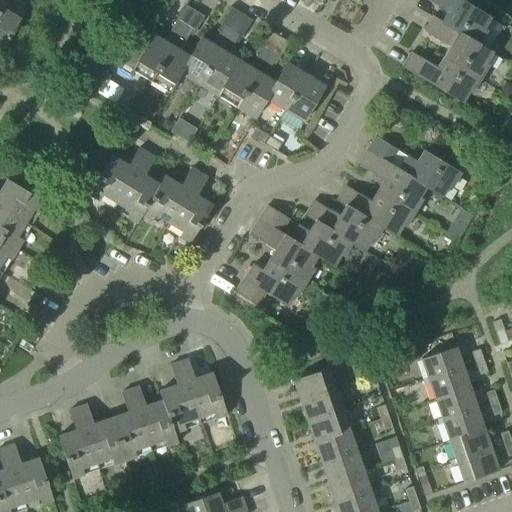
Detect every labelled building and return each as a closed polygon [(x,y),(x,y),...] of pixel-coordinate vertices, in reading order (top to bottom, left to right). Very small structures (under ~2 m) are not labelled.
[(425,0),(447,13),(441,23),(441,24),(479,46),(488,30),(486,29),(491,20),(490,19),(462,2),(458,0),(425,0)] [(23,16),(4,4),(0,11),(0,50),(2,51),(23,16)] [(441,24),(441,23),(432,18),(424,32),(450,48),(443,59),(480,80),(487,67),(484,66),(491,54),(488,52),(441,24)] [(174,22),(163,42),(151,35),(130,70),(150,82),(182,27),(174,22)] [(190,57),(189,57),(179,75),(198,86),(230,30),(222,25),(211,44),(201,38),(190,57)] [(190,32),(182,27),(150,82),(169,93),(179,75),(189,57),(179,51),(190,32)] [(275,51),(279,33),(260,29),(256,46),(275,51)] [(230,30),(198,86),(217,97),(239,60),(227,53),(238,35),(230,30)] [(239,60),(217,97),(236,108),(267,52),(260,48),(249,66),(239,60)] [(267,52),(236,108),(254,119),(276,82),(264,75),(275,57),(267,52)] [(480,80),(443,59),(437,70),(411,54),(402,68),(461,104),(468,93),(471,95),(480,80)] [(276,82),(254,119),(255,119),(266,101),(284,112),(306,75),(288,64),(277,83),(276,82)] [(325,87),(306,75),(284,112),(303,123),(325,87)] [(154,114),(145,108),(138,120),(147,125),(154,114)] [(511,133),(511,132),(511,118),(508,116),(502,127),(511,133)] [(163,121),(158,130),(167,135),(172,126),(163,121)] [(262,144),(267,136),(255,129),(250,137),(262,144)] [(281,145),(267,136),(262,144),(276,153),(281,145)] [(374,138),(366,152),(425,189),(440,198),(448,186),(451,188),(460,174),(424,152),(416,164),(374,138)] [(111,158),(93,189),(89,196),(99,202),(102,197),(116,205),(146,154),(138,149),(127,167),(111,158)] [(425,189),(366,152),(358,166),(384,181),(376,194),(412,216),(422,200),(419,199),(425,189)] [(154,159),(146,154),(116,205),(128,213),(125,218),(136,224),(140,216),(158,185),(143,176),(154,159)] [(46,190),(53,178),(32,165),(25,177),(46,190)] [(158,185),(140,216),(151,222),(154,217),(168,226),(198,175),(190,170),(180,187),(163,178),(159,185),(158,185)] [(97,180),(90,175),(85,184),(92,188),(97,180)] [(206,179),(198,175),(168,226),(181,233),(179,238),(189,244),(207,214),(211,207),(195,197),(206,179)] [(39,214),(45,203),(7,180),(0,191),(0,193),(1,195),(0,197),(0,242),(16,252),(23,241),(18,238),(34,211),(39,214)] [(412,216),(376,194),(371,203),(345,187),(336,202),(345,208),(381,230),(395,239),(402,227),(405,228),(412,216)] [(381,230),(345,208),(339,218),(313,202),(304,216),(314,222),(351,246),(363,253),(370,242),(373,244),(381,230)] [(266,207),(258,221),(315,258),(333,269),(340,257),(343,259),(351,246),(314,222),(307,234),(297,228),(290,239),(279,232),(287,219),(266,207)] [(315,258),(258,221),(250,235),(274,250),(267,261),(304,284),(312,270),(309,268),(315,258)] [(16,252),(0,242),(0,267),(5,259),(10,262),(16,252)] [(441,266),(447,257),(442,255),(436,256),(433,260),(441,266)] [(304,284),(267,261),(260,273),(250,267),(235,293),(256,306),(264,293),(286,306),(293,296),(296,298),(304,284)] [(384,298),(389,290),(390,289),(381,283),(375,292),(384,298)] [(323,295),(317,304),(327,310),(333,301),(323,295)] [(496,335),(504,332),(500,320),(492,323),(496,335)] [(504,332),(496,335),(500,346),(508,343),(504,332)] [(428,381),(463,368),(455,348),(420,360),(428,381)] [(475,364),(483,362),(479,350),(471,353),(475,364)] [(183,425),(198,420),(213,415),(214,420),(226,416),(212,374),(197,378),(198,381),(192,383),(190,377),(193,376),(187,360),(180,362),(186,379),(182,380),(176,364),(169,366),(175,383),(177,382),(180,388),(173,390),(173,387),(158,392),(162,402),(163,401),(174,433),(185,430),(183,425)] [(483,362),(475,364),(479,376),(487,373),(483,362)] [(366,379),(374,377),(370,365),(362,368),(366,379)] [(463,368),(428,381),(435,401),(470,389),(463,368)] [(300,402),(335,390),(327,369),(292,381),(300,402)] [(378,388),(374,377),(366,379),(370,391),(378,388)] [(134,453),(149,447),(163,442),(165,447),(177,443),(174,433),(163,401),(162,402),(148,406),(149,409),(143,411),(141,405),(144,404),(138,388),(131,390),(137,406),(135,407),(133,408),(127,391),(120,394),(126,410),(129,409),(131,416),(124,418),(124,415),(110,419),(124,461),(135,457),(134,453)] [(477,409),(470,389),(435,401),(442,421),(477,409)] [(342,410),(335,390),(300,402),(307,422),(342,410)] [(489,405),(497,403),(493,391),(485,394),(489,405)] [(501,414),(497,403),(489,405),(493,417),(501,414)] [(82,470),(97,465),(111,460),(113,465),(124,461),(110,419),(96,424),(97,427),(91,429),(89,423),(92,422),(86,406),(79,408),(85,424),(81,426),(75,409),(68,412),(74,428),(76,427),(78,433),(72,436),(71,433),(57,437),(72,479),(83,475),(82,470)] [(380,420),(388,417),(384,406),(376,409),(380,420)] [(484,430),(477,409),(442,421),(449,442),(484,430)] [(342,410),(307,422),(314,443),(349,431),(342,410)] [(392,429),(388,417),(380,420),(384,432),(392,429)] [(491,450),(484,430),(449,442),(456,462),(491,450)] [(356,451),(349,431),(314,443),(321,463),(356,451)] [(503,446),(511,443),(507,432),(499,435),(503,446)] [(511,445),(511,443),(503,446),(507,458),(511,455),(511,445)] [(11,511),(10,508),(24,504),(39,498),(42,505),(52,501),(38,459),(24,464),(25,467),(19,469),(17,463),(19,462),(14,445),(7,447),(13,464),(8,465),(3,449),(0,449),(0,463),(1,468),(4,467),(6,473),(0,475),(0,511),(11,511)] [(394,461),(402,458),(398,447),(390,449),(394,461)] [(498,471),(491,450),(456,462),(463,483),(498,471)] [(363,472),(356,451),(321,463),(328,484),(363,472)] [(402,458),(394,461),(398,473),(406,470),(402,458)] [(370,492),(363,472),(328,484),(335,504),(370,492)] [(408,502),(416,499),(412,488),(404,490),(408,502)] [(376,511),(370,492),(335,504),(337,511),(376,511)] [(184,511),(229,511),(244,507),(241,498),(221,505),(217,493),(182,505),(184,511)] [(416,511),(420,511),(416,499),(408,502),(411,511),(416,511)]
